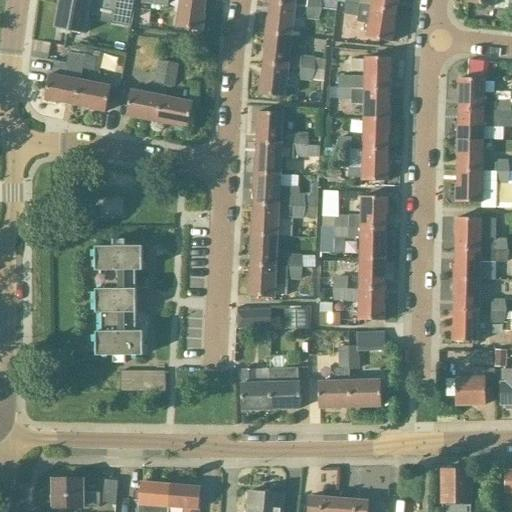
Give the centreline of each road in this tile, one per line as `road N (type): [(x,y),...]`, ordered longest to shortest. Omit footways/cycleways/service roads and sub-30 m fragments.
road 1 (residential): [(2,442),(511,442)]
road 2 (residential): [(416,373),(432,35)]
road 3 (residential): [(12,144),(2,442)]
road 4 (residential): [(221,166),(82,143),(12,144)]
road 5 (residential): [(215,362),(221,166)]
road 6 (residential): [(221,166),(243,0)]
road 7 (residential): [(17,0),(6,107),(12,144)]
